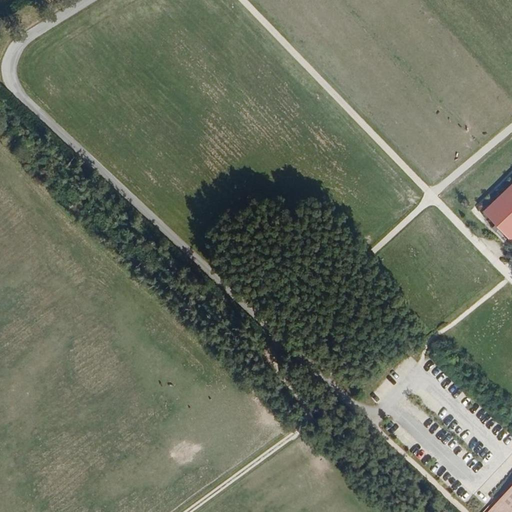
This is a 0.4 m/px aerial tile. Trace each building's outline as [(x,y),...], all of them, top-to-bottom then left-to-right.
[(511,192),(506,198),(504,201),(497,207),(495,209),(489,216),(486,218),(504,236),(507,234),(511,228),(511,192)] [(504,201),(501,198),(495,205),(497,207),(504,201)] [(495,209),(493,207),(486,213),(489,216),(495,209)] [(492,418),(485,425),(491,431),(498,423),(492,418)] [(511,511),(511,487),(497,504),(505,511),(511,511)]
